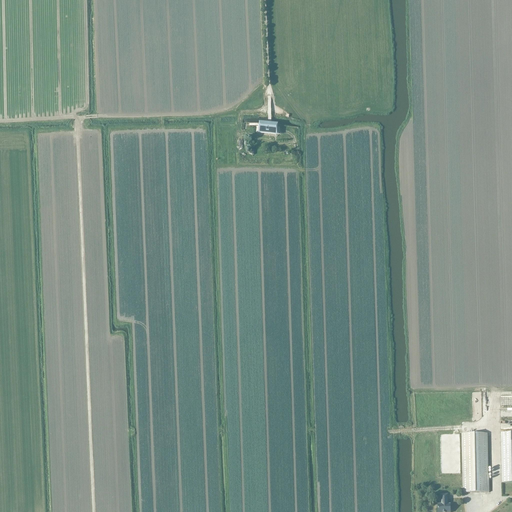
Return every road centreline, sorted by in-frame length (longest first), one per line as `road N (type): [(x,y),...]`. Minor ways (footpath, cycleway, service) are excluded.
road 1 (track): [(94,511),(76,117),(96,116)]
road 2 (track): [(272,123),(267,0)]
